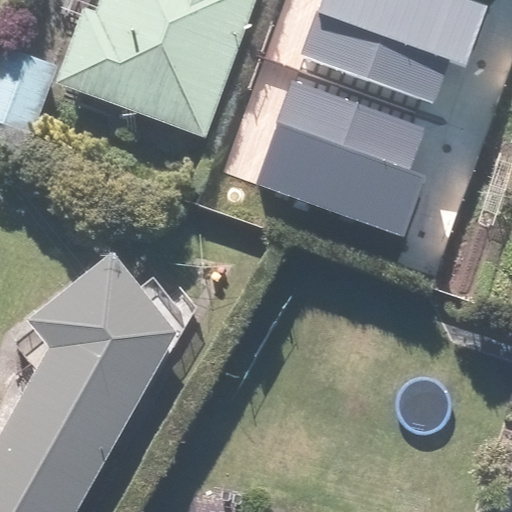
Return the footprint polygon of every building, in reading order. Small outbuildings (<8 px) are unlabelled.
[(88,0),(69,64),(64,80),(221,129),(262,0),(116,0),(114,6),(94,0),(88,0)] [(479,0),(324,0),(303,53),(438,107),(458,56),(469,61),(491,5),(479,0)] [(64,80),(69,64),(3,43),(0,52),(0,124),(46,139),(64,80)] [(280,74),(244,185),(401,236),(418,182),(401,177),(420,120),(280,74)] [(0,511),(87,511),(196,328),(134,249),(43,314),(63,348),(0,454),(0,511)]
